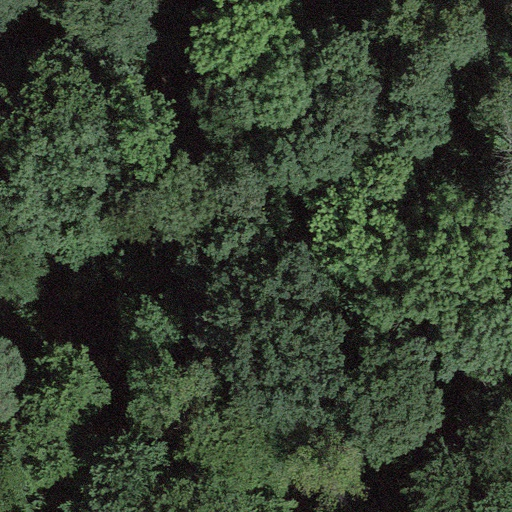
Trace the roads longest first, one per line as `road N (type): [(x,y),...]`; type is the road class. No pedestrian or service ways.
road 1 (track): [(380,511),(222,374),(112,213),(154,0)]
road 2 (track): [(413,0),(311,29),(129,106)]
